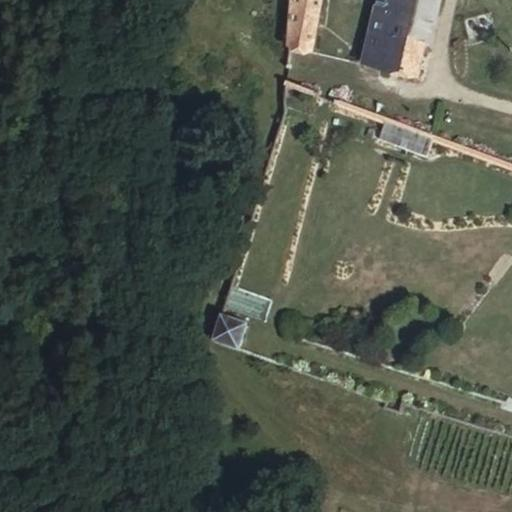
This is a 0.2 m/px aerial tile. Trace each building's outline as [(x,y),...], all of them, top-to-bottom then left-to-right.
[(291,0),(287,46),(309,51),(322,0),(291,0)] [(391,36),(399,0),(376,0),(370,31),(391,36)] [(418,74),(435,0),(399,0),(391,36),(384,66),(418,74)] [(362,62),(384,66),(391,36),(370,31),(362,62)] [(437,138),(389,122),(383,141),(431,157),(437,138)] [(244,319),(221,311),(211,339),(235,347),(244,319)]
